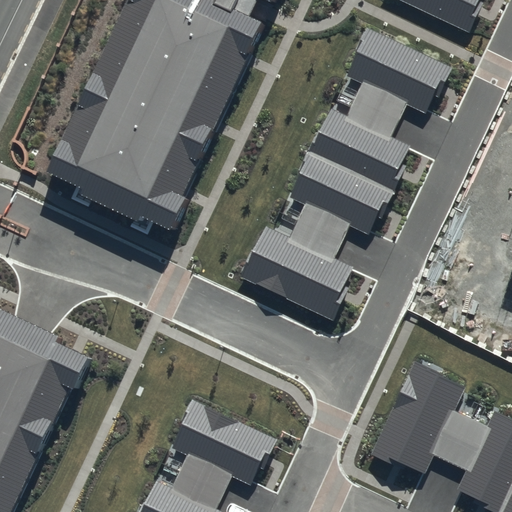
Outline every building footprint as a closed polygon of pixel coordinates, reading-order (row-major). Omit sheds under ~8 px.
[(272,25),(219,0),(127,0),(43,176),(171,236),(272,25)] [(379,0),(453,34),(469,0),(379,0)] [(446,66),(354,24),(332,71),(354,81),(337,116),(319,108),(283,185),(305,195),(285,238),(258,225),(234,277),(320,317),(346,262),(326,253),(342,220),(365,230),(407,142),(387,133),(400,105),(423,116),(446,66)] [(511,201),(499,230),(511,235),(511,201)] [(0,511),(13,511),(88,358),(0,316),(0,511)] [(411,359),(368,452),(424,477),(434,455),(467,470),(459,489),(509,511),(511,511),(511,417),(495,410),(489,424),(452,408),(463,383),(411,359)] [(276,425),(183,380),(152,443),(176,454),(165,476),(143,472),(123,511),(226,511),(230,505),(216,499),(227,476),(246,486),(276,425)]
